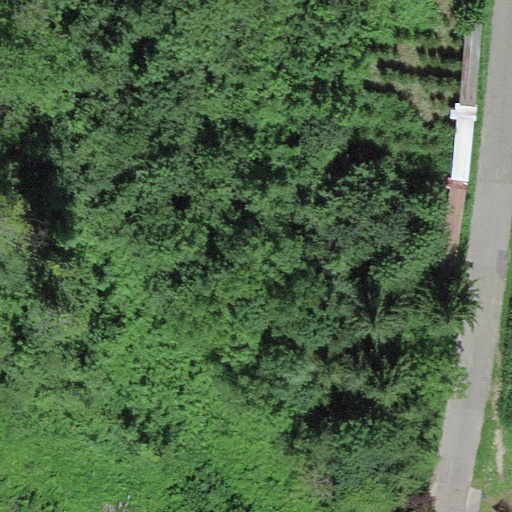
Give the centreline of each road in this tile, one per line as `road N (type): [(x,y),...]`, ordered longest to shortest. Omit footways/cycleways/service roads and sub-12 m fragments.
road 1 (residential): [(446,511),(511,0)]
road 2 (track): [(328,511),(95,228)]
